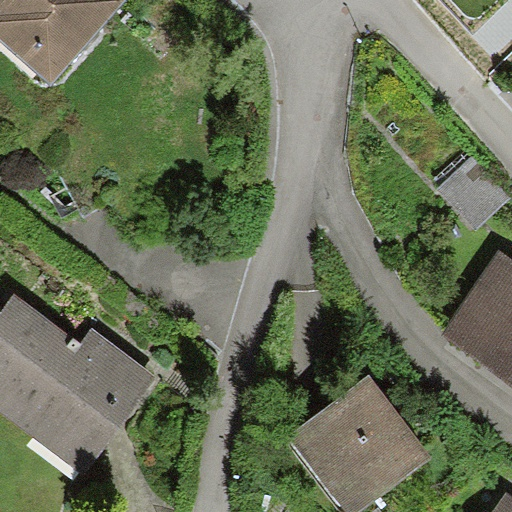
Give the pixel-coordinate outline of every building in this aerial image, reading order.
[(0,0),(0,44),(46,85),(121,0),(0,0)] [(471,155),(438,190),(478,228),(511,193),(471,155)] [(511,261),(499,252),(442,332),(511,382),(511,261)] [(79,345),(15,297),(0,316),(0,416),(84,480),(161,377),(93,326),(79,345)] [(368,375),(288,440),(346,511),(361,511),(433,455),(368,375)] [(511,511),(511,498),(506,494),(492,511),(511,511)]
